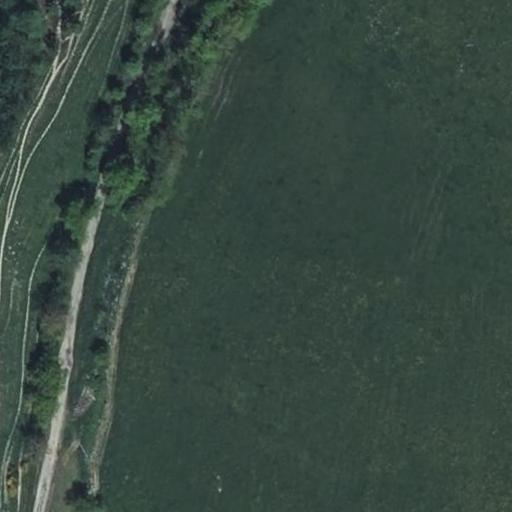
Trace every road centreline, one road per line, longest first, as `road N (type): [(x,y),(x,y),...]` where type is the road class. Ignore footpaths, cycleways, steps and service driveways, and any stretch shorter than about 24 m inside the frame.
road 1 (track): [(206,0),(154,84),(88,339)]
road 2 (residential): [(88,339),(54,511)]
